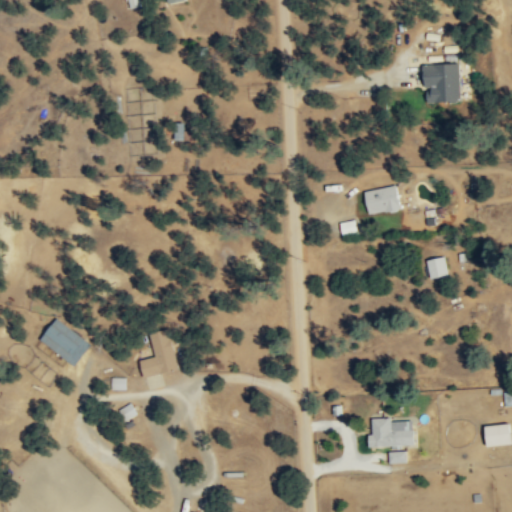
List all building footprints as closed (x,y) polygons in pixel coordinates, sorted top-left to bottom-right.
[(143,6),(142,0),(129,0),(131,9),(143,6)] [(462,101),(461,63),(424,64),(425,89),(428,89),(428,102),(462,101)] [(403,207),(397,184),(365,192),(370,215),(403,207)] [(343,235),(359,232),(356,219),(340,223),(343,235)] [(428,259),(431,277),(450,274),(446,255),(428,259)] [(78,364),(92,341),(55,318),(41,342),(78,364)] [(156,355),(141,359),(145,376),(181,368),(173,335),(171,335),(170,328),(151,333),(156,355)] [(127,376),(112,377),(112,389),(127,389),(127,376)] [(370,446),(416,445),(416,419),(393,420),(393,416),(373,417),(374,433),(370,433),(370,446)] [(489,445),(511,442),(511,421),(486,425),(489,445)] [(408,462),(408,450),(389,450),(390,462),(408,462)]
